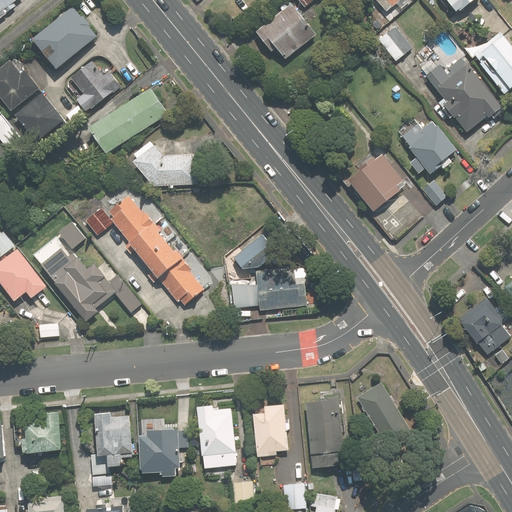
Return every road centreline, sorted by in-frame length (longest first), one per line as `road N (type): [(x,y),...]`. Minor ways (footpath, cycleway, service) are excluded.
road 1 (residential): [(0,377),(307,348),(346,333),(378,303)]
road 2 (primary): [(378,303),(263,136)]
road 3 (primary): [(263,136),(399,285)]
road 4 (primary): [(154,0),(263,136)]
road 5 (primary): [(399,285),(448,359),(474,426)]
road 6 (primary): [(474,426),(378,303)]
road 7 (tertiary): [(399,285),(511,182)]
